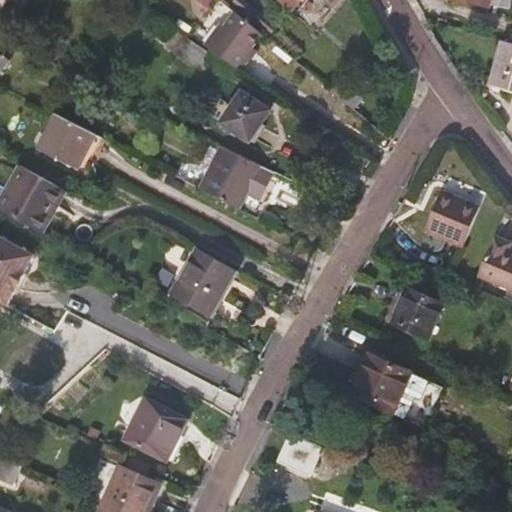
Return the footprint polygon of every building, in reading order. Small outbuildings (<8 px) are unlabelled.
[(0,0),(0,6),(3,8),(8,0),(0,0)] [(269,39),(279,27),(245,0),(235,0),(230,7),(235,11),(261,33),(269,39)] [(280,0),(292,9),(299,0),(280,0)] [(449,0),(491,9),(492,0),(449,0)] [(250,48),(261,33),(235,11),(222,29),(219,27),(204,46),(226,61),(239,70),(253,51),(250,48)] [(209,52),(177,31),(165,47),(198,68),(209,52)] [(509,42),(503,40),(491,83),(511,88),(511,42),(510,42),(509,42)] [(0,70),(9,60),(0,54),(0,70)] [(362,99),(347,86),(340,95),(355,108),(362,99)] [(269,112),(243,94),(222,123),(249,141),(269,112)] [(95,136),(54,115),(38,148),(78,170),(95,136)] [(226,203),(235,208),(258,164),(221,146),(198,189),(226,203)] [(0,210),(31,229),(41,234),(66,191),(20,166),(0,199),(0,210)] [(487,209),(447,192),(431,230),(471,247),(487,209)] [(3,239),(0,244),(0,302),(15,311),(42,260),(3,239)] [(511,244),(500,239),(484,278),(511,290),(511,244)] [(211,316),(236,273),(196,251),(172,293),(211,316)] [(444,305),(407,289),(392,322),(420,335),(429,339),(444,305)] [(369,354),(349,395),(422,428),(440,388),(413,375),(413,374),(369,354)] [(187,421),(146,399),(125,440),(166,461),(187,421)] [(310,478),(317,463),(324,448),(291,433),(277,461),(310,478)] [(324,448),(317,463),(344,475),(351,460),(324,448)] [(14,462),(0,456),(0,480),(6,483),(14,462)] [(99,511),(142,511),(148,498),(154,501),(161,486),(119,468),(99,511)] [(149,511),(154,501),(148,498),(142,511),(149,511)]
